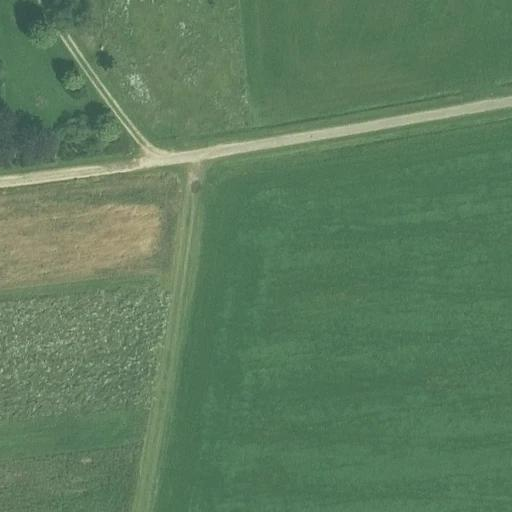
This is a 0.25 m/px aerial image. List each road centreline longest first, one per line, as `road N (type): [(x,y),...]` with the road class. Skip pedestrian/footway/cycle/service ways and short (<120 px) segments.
road 1 (unclassified): [(144,162),(511,98)]
road 2 (track): [(0,182),(144,162)]
